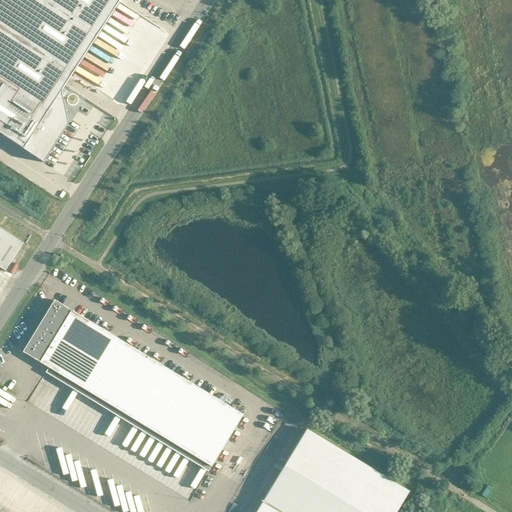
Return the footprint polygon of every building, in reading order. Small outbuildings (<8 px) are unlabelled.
[(0,0),(0,134),(43,163),(63,132),(66,129),(66,127),(67,126),(67,124),(67,123),(67,121),(61,94),(61,93),(61,92),(62,91),(62,90),(120,0),(0,0)] [(0,268),(5,272),(23,243),(0,228),(0,268)] [(54,301),(23,352),(211,467),(243,415),(54,301)] [(396,511),(408,492),(306,429),(255,511),(396,511)] [(489,491),(494,481),(489,478),(484,488),(489,491)]
